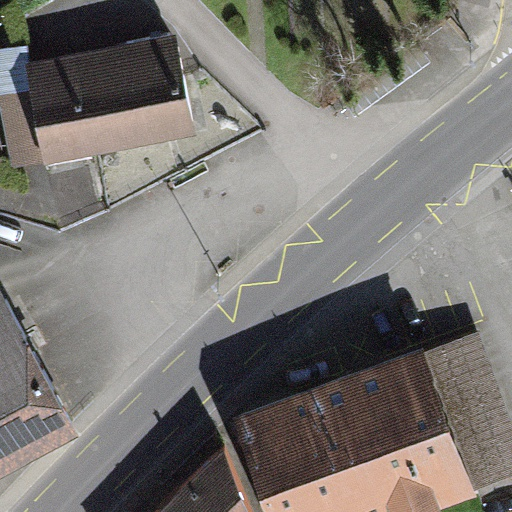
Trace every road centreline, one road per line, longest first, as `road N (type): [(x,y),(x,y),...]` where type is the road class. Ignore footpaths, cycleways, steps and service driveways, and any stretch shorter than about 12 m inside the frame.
road 1 (primary): [(373,204),(57,511)]
road 2 (residential): [(373,204),(167,0)]
road 3 (primary): [(511,96),(373,204)]
